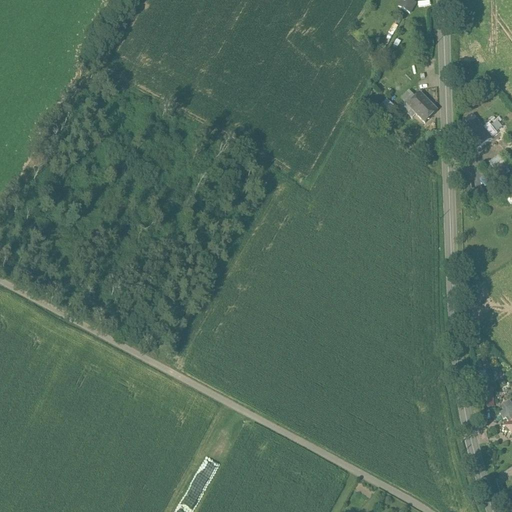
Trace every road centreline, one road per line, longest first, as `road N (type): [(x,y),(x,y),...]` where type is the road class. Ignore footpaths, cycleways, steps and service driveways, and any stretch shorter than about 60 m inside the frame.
road 1 (secondary): [(493,511),(456,351),(444,0)]
road 2 (unclassified): [(0,281),(427,511)]
road 3 (track): [(0,228),(128,0)]
